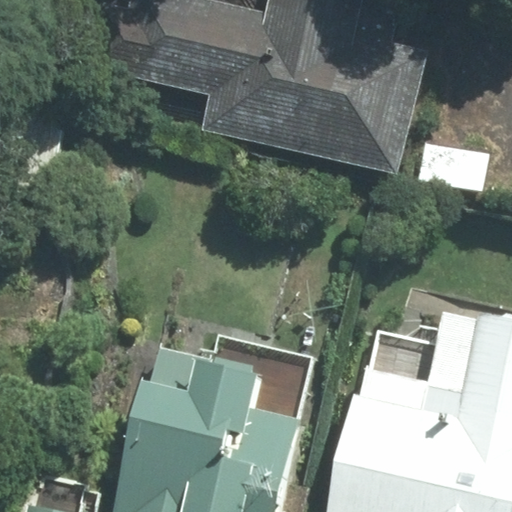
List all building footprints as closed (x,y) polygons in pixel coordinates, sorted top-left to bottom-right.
[(408,173),(439,0),(281,0),(278,19),(181,2),(164,95),(210,103),(204,136),(408,173)] [(0,178),(55,190),(73,104),(0,83),(0,178)] [(421,149),(414,190),(485,202),(491,160),(421,149)] [(354,407),(332,511),(511,511),(511,331),(450,318),(443,350),(379,336),(363,409),(354,407)] [(280,511),(298,440),(247,428),(254,399),(209,388),(212,373),(156,360),(119,511),(280,511)] [(85,511),(88,498),(27,484),(21,511),(85,511)]
